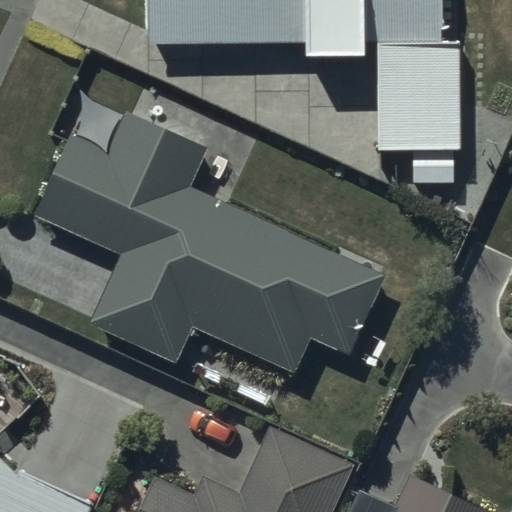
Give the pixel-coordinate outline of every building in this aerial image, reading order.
[(154,0),(155,10),(155,39),(311,35),(311,57),(366,57),(366,35),(384,35),(384,145),(419,145),(419,171),(458,171),(459,143),(466,143),(466,36),(448,36),(447,0),(154,0)] [(385,286),(186,197),(204,156),(126,121),(109,159),(69,141),(32,224),(120,263),(88,334),(176,373),(192,338),(295,383),(310,348),(350,365),(385,286)] [(333,511),(349,477),(268,441),(241,502),(204,486),(196,503),(155,485),(143,511),(333,511)] [(0,511),(94,511),(97,507),(19,470),(17,484),(0,468),(0,511)] [(359,511),(476,511),(413,483),(398,511),(386,511),(365,502),(359,511)]
